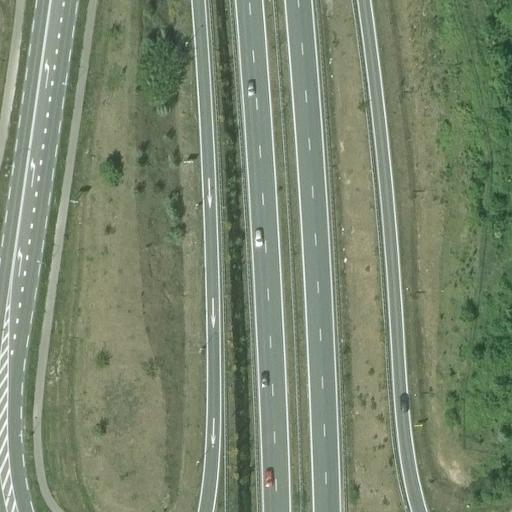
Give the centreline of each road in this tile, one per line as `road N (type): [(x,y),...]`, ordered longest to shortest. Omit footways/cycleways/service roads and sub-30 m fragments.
road 1 (trunk): [(418,511),(362,0)]
road 2 (trunk): [(325,511),(297,0)]
road 3 (trunk): [(246,0),(274,511)]
road 4 (trunk): [(197,0),(213,354),(205,511)]
road 5 (secondary): [(58,0),(0,422)]
